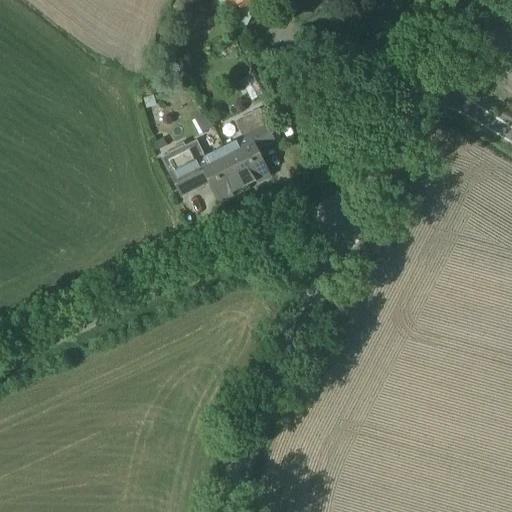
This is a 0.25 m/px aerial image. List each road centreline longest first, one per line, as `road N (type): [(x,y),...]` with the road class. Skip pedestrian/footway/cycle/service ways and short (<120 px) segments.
road 1 (unclassified): [(0,367),(306,218),(354,217)]
road 2 (tertiary): [(233,511),(243,454),(354,217)]
road 3 (tertiary): [(354,217),(429,80)]
